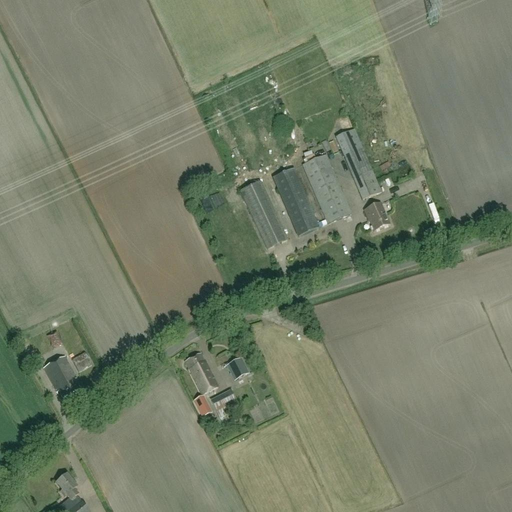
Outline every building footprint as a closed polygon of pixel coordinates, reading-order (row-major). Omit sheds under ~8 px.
[(363,202),(380,194),(361,150),(352,132),(336,139),(344,157),(363,202)] [(233,155),(238,152),(230,140),(226,143),(233,155)] [(315,197),(339,187),(329,163),(305,173),(315,197)] [(298,238),(319,229),(294,170),(273,179),(298,238)] [(267,251),(287,242),(261,183),(241,193),(267,251)] [(351,216),(342,195),(318,205),(327,226),(351,216)] [(389,226),(380,205),(364,212),(367,219),(368,219),(374,233),(389,226)] [(64,332),(73,331),(71,320),(63,321),(64,332)] [(53,350),(62,346),(55,334),(47,337),(53,350)] [(46,340),(38,344),(43,352),(51,348),(46,340)] [(78,374),(91,368),(85,355),(72,362),(78,374)] [(201,397),(217,389),(209,373),(200,355),(185,363),(201,397)] [(62,401),(79,391),(74,381),(76,380),(64,358),(43,370),(56,395),(58,393),(62,401)] [(233,383),(247,376),(240,361),(225,368),(233,383)] [(219,420),(238,410),(230,393),(210,402),(219,420)] [(203,419),(212,414),(204,398),(195,403),(203,419)] [(66,476),(56,485),(62,492),(60,494),(64,499),(67,497),(71,502),(75,506),(68,511),(87,511),(76,498),(78,496),(74,492),(77,489),(66,476)]
